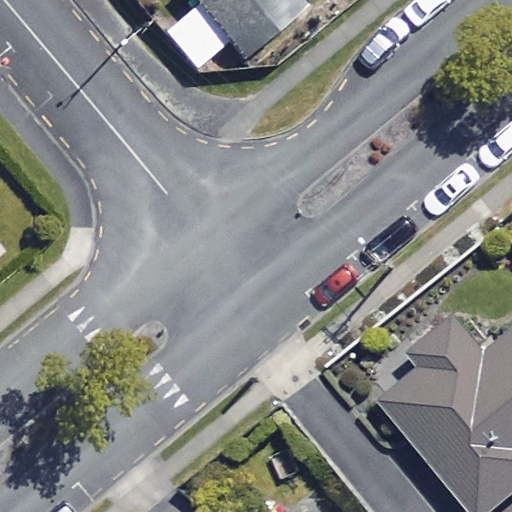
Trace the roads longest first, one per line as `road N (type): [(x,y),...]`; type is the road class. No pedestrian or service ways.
road 1 (residential): [(232,270),(281,187),(504,0)]
road 2 (residential): [(4,0),(232,270)]
road 3 (residential): [(511,79),(356,210),(307,242),(232,270)]
road 4 (residential): [(232,270),(164,368),(0,506)]
road 5 (residential): [(0,421),(111,328),(232,270)]
